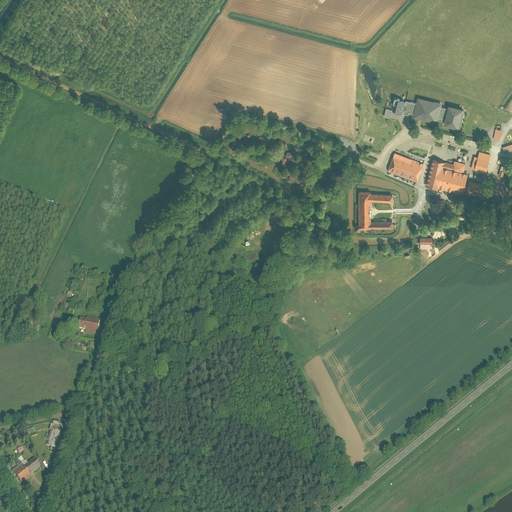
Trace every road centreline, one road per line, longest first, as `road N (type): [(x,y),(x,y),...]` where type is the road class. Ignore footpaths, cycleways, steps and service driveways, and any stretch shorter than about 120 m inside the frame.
road 1 (residential): [(79,406),(151,215),(209,153)]
road 2 (secondary): [(333,511),(511,365)]
road 3 (unclassified): [(0,57),(209,153)]
road 4 (track): [(347,494),(263,329),(286,326)]
road 5 (residential): [(209,153),(243,117),(379,168)]
